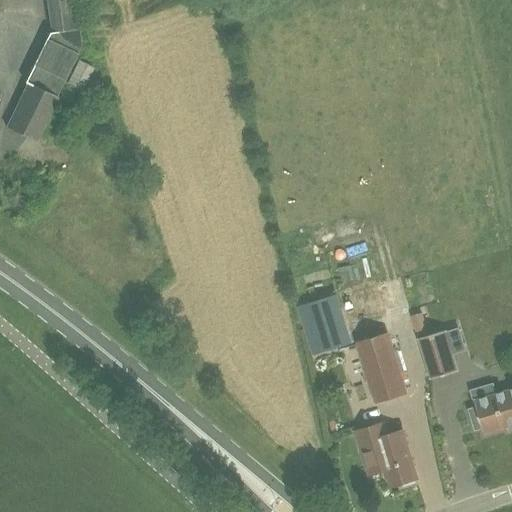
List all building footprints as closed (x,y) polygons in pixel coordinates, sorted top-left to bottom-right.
[(73,0),(45,0),(50,31),(33,66),(24,82),(27,84),(6,126),(36,141),(57,98),(54,97),(76,53),(80,45),(73,0)] [(65,84),(81,90),(90,66),(74,60),(65,84)] [(338,295),(297,307),(312,356),(353,344),(338,295)] [(418,338),(430,378),(457,370),(445,330),(418,338)] [(387,335),(358,345),(377,402),(405,392),(387,335)] [(468,410),(475,431),(483,429),(484,435),(508,428),(509,432),(511,431),(511,389),(496,394),(493,385),(471,391),(476,408),(468,410)] [(335,422),(327,423),(329,434),(337,433),(335,422)] [(383,425),(370,429),(357,433),(362,450),(369,474),(385,469),(391,486),(402,483),(403,487),(415,483),(414,479),(417,478),(403,432),(387,437),(383,425)]
